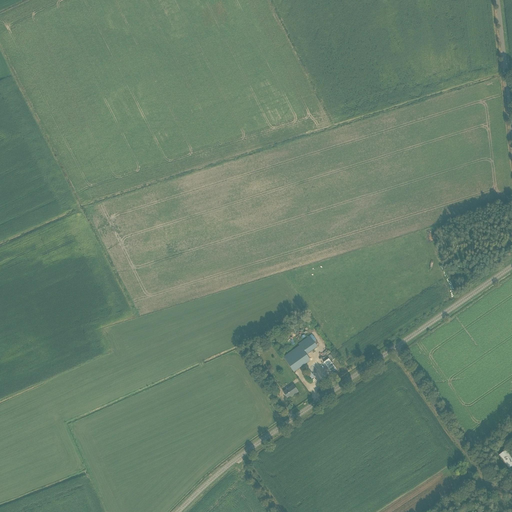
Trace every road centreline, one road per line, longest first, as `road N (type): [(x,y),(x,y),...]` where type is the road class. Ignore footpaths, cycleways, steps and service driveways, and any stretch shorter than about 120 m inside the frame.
road 1 (tertiary): [(177,511),(246,451),(511,266)]
road 2 (unclassified): [(511,131),(497,0)]
